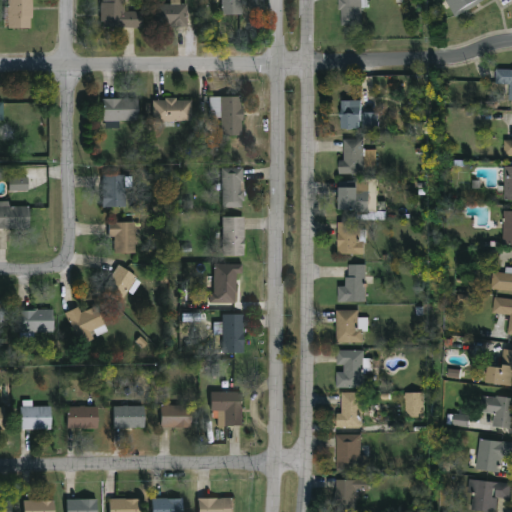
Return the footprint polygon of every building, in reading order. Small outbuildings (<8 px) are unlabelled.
[(32,18),(32,28),(10,28),(10,25),(6,25),(6,6),(9,6),(9,0),(34,0),(34,18),(32,18)] [(127,0),(127,10),(145,11),(145,27),(105,26),(105,21),(102,21),(103,2),(105,2),(105,0),(127,0)] [(182,0),(182,3),(190,3),(190,27),(156,26),(156,3),(172,3),(172,0),(182,0)] [(247,0),(247,1),(244,1),(244,13),(223,13),(223,0),(247,0)] [(370,0),(370,7),(364,8),(364,25),(344,26),(344,11),(341,11),(341,0),(370,0)] [(486,0),(458,17),(447,0),(486,0)] [(511,69),(511,101),(511,84),(498,84),(499,69),(511,69)] [(243,95),(243,108),(246,107),(246,120),(244,120),(244,135),(223,135),(223,117),(212,117),(211,96),(243,95)] [(178,97),(178,100),(194,99),(194,120),(155,121),(155,100),(164,99),(167,100),(167,97),(178,97)] [(122,120),(122,126),(107,126),(107,120),(105,120),(105,98),(140,98),(141,120),(122,120)] [(363,100),(365,113),(381,112),(381,129),(346,130),(346,117),(343,117),(343,112),(345,112),(345,101),(363,100)] [(366,139),(366,150),(378,150),(378,166),(366,166),(366,174),(342,174),(342,161),(347,161),(347,139),(366,139)] [(244,207),(225,207),(224,167),(245,167),(246,181),(243,181),(244,207)] [(128,174),(128,175),(134,175),(134,186),(128,186),(128,207),(105,208),(104,174),(128,174)] [(28,191),(28,177),(9,177),(9,191),(28,191)] [(372,211),(344,211),(345,188),(359,188),(359,182),(369,182),(369,177),(377,177),(377,195),(373,195),(372,211)] [(0,201),(11,201),(11,207),(32,206),(32,227),(0,228),(0,201)] [(511,245),(511,210),(504,210),(503,245),(511,245)] [(247,256),(225,256),(225,216),(247,216),(247,256)] [(118,221),(137,222),(137,253),(116,253),(116,237),(111,237),(111,221),(118,221)] [(363,223),(362,229),(369,229),(369,243),(367,243),(367,255),(341,254),(340,222),(363,223)] [(143,282),(135,295),(130,291),(123,302),(104,289),(121,264),(140,277),(138,279),(143,282)] [(210,302),(236,302),(236,273),(242,273),(242,264),(213,264),(214,293),(210,293),(210,302)] [(367,302),(341,302),(341,287),(348,287),(348,278),(351,278),(351,265),(367,265),(367,302)] [(511,290),(494,290),(495,272),(507,273),(507,267),(511,267),(511,290)] [(511,335),(510,335),(511,321),(511,314),(495,313),(497,297),(511,298),(511,335)] [(98,305),(110,331),(99,336),(96,330),(92,332),(96,338),(83,345),(67,313),(80,306),(84,313),(98,305)] [(40,308),(56,309),(56,332),(36,332),(36,337),(22,337),(22,332),(20,332),(20,319),(19,319),(19,308),(40,308)] [(361,310),(361,318),(370,318),(371,332),(365,332),(365,343),(339,343),(339,310),(361,310)] [(245,314),(245,332),(247,332),(246,353),(224,353),(224,335),(216,335),(216,322),(224,322),(224,314),(245,314)] [(511,386),(493,384),(494,367),(503,368),(505,349),(511,349),(511,386)] [(366,350),(366,358),(376,359),(376,374),(367,374),(367,389),(339,388),(339,372),(347,372),(347,365),(339,365),(339,350),(366,350)] [(245,392),(245,426),(220,426),(220,417),(215,417),(215,412),(220,412),(220,411),(213,411),(213,392),(245,392)] [(364,428),(340,428),(340,414),(344,414),(344,392),(364,392),(364,428)] [(427,392),(427,418),(409,419),(408,399),(406,399),(406,393),(427,392)] [(499,396),(511,397),(511,429),(495,427),(497,415),(482,413),(484,396),(499,398),(499,396)] [(35,400),(35,406),(53,406),(53,429),(23,429),(22,407),(24,407),(24,400),(35,400)] [(87,405),(100,406),(100,428),(69,428),(69,407),(87,405)] [(194,428),(163,428),(163,405),(194,405),(194,428)] [(147,428),(115,428),(115,406),(147,406),(147,428)] [(470,410),(469,415),(473,416),(472,428),(449,424),(450,414),(458,414),(459,410),(470,410)] [(364,447),(364,456),(370,456),(370,471),(340,471),(340,435),(365,435),(365,447),(364,447)] [(511,442),(511,460),(505,460),(503,473),(478,471),(481,439),(511,442)] [(358,510),(338,510),(338,480),(373,479),(373,494),(358,494),(358,510)] [(511,483),(511,500),(501,498),(499,511),(479,511),(470,511),(472,494),(470,493),(472,479),(511,483)] [(170,498),(170,499),(185,498),(185,511),(154,511),(154,498),(170,498)] [(236,498),(236,511),(200,511),(200,498),(236,498)] [(96,511),(97,499),(67,499),(66,511),(96,511)] [(54,511),(54,500),(23,501),(23,511),(54,511)]
